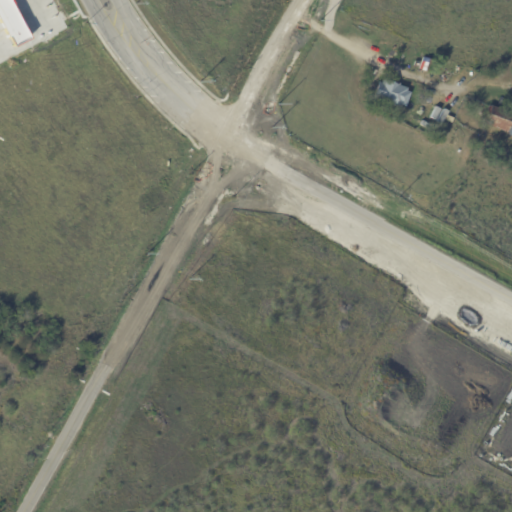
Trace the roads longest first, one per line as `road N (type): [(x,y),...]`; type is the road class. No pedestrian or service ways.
road 1 (residential): [(20,511),(227,140)]
road 2 (tertiary): [(511,298),(227,140)]
road 3 (tertiary): [(89,0),(168,102),(202,132),(227,140)]
road 4 (tertiary): [(227,140),(154,60),(113,0)]
road 5 (residential): [(227,140),(302,0)]
